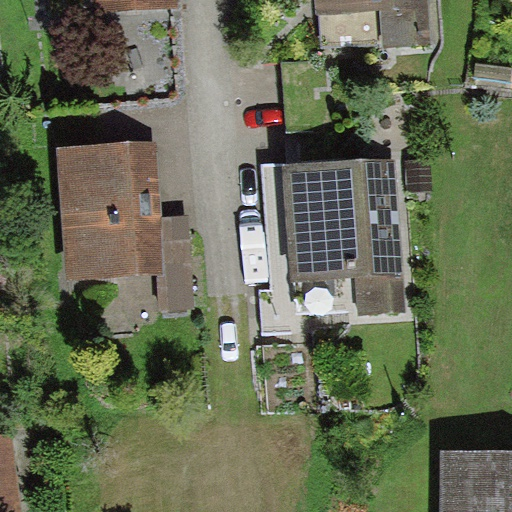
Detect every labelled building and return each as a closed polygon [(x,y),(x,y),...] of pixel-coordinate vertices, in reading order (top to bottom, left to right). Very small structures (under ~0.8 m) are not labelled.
[(388,37),(417,36),(415,0),(324,0),(325,7),(387,7),(388,37)] [(143,159),(61,159),(61,279),(154,279),(154,315),(182,315),(182,230),(142,230),(143,159)] [(382,166),(293,168),(297,274),(361,274),(363,309),(390,309),(382,166)] [(0,437),(0,511),(20,511),(14,436),(0,437)] [(511,511),(511,459),(441,460),(441,511),(511,511)]
